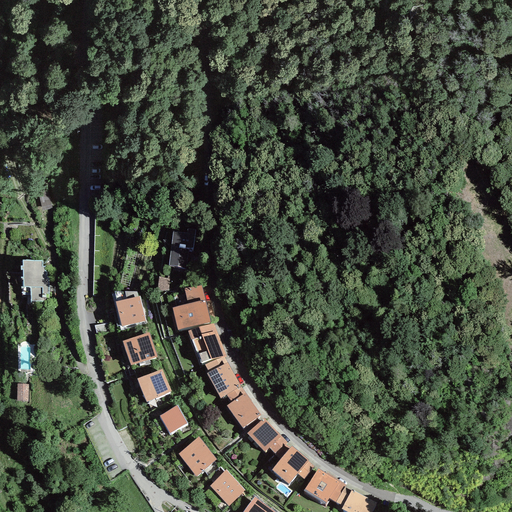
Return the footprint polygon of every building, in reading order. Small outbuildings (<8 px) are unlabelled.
[(174,235),(168,268),(187,272),(194,238),(174,235)] [(38,268),(15,268),(16,291),(26,291),(26,304),(45,303),(44,274),(38,274),(38,268)] [(165,317),(170,335),(205,327),(197,293),(182,296),(185,312),(165,317)] [(137,304),(110,309),(115,331),(141,327),(137,304)] [(222,358),(211,328),(184,339),(187,347),(194,344),(202,366),(222,358)] [(19,341),(19,367),(36,367),(36,341),(19,341)] [(144,342),(119,347),(124,369),(149,363),(144,342)] [(146,401),(172,390),(162,367),(137,378),(146,401)] [(222,370),(202,380),(214,403),(234,392),(222,370)] [(255,419),(239,399),(221,413),(237,433),(255,419)] [(187,429),(177,408),(154,419),(164,440),(187,429)] [(275,443),(258,425),(242,440),(259,458),(275,443)] [(213,465),(197,445),(176,462),(192,482),(213,465)] [(286,452),(263,478),(280,492),(292,478),(296,481),(306,470),(286,452)] [(222,511),(242,495),(225,475),(205,493),(221,511),(222,511)] [(330,489),(310,477),(297,498),(318,510),(330,489)] [(254,494),(243,511),(280,511),(282,510),(254,494)] [(370,511),(371,509),(346,497),(338,511),(370,511)]
